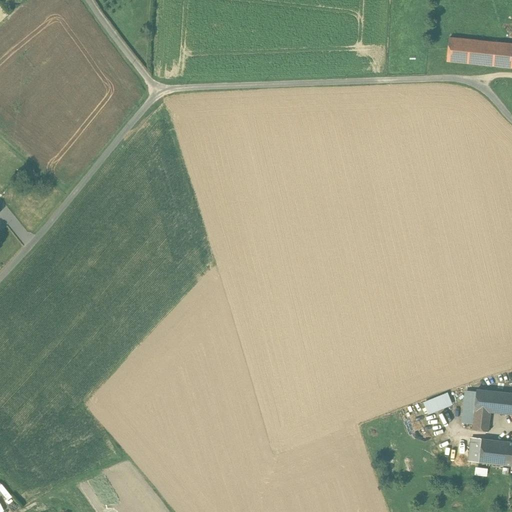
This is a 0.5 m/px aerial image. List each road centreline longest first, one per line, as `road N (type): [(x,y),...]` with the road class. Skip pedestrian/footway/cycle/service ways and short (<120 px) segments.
road 1 (unclassified): [(158,90),(454,76),(480,84),(511,119)]
road 2 (unclassified): [(0,278),(158,90)]
